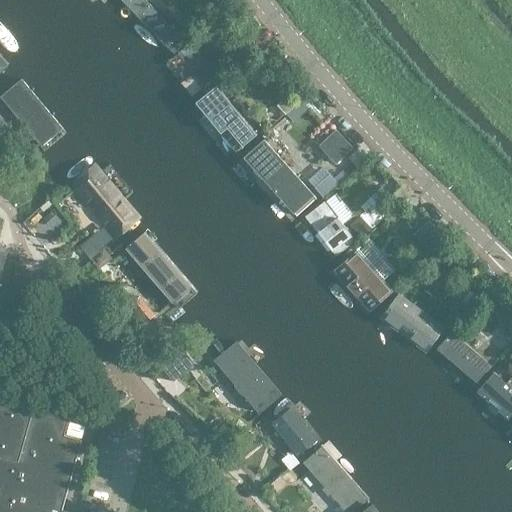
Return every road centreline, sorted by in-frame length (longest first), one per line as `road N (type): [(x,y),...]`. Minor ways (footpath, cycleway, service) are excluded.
road 1 (unclassified): [(511,270),(359,117),(258,0)]
road 2 (residential): [(252,511),(150,405)]
